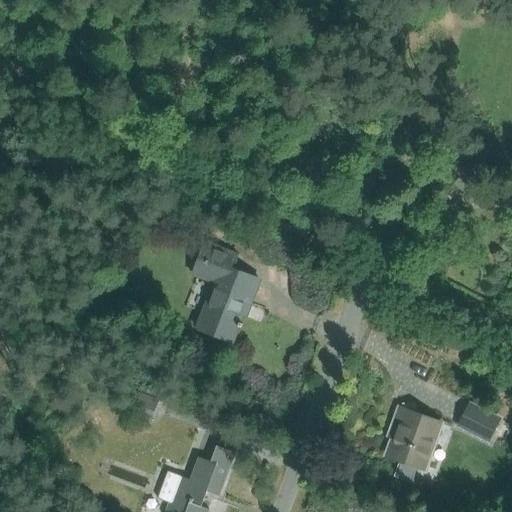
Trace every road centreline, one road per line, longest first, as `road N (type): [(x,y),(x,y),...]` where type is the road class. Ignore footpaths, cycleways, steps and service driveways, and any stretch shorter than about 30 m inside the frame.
road 1 (track): [(347,256),(0,64)]
road 2 (unclassified): [(281,511),(372,268)]
road 3 (unclassified): [(511,340),(372,268)]
